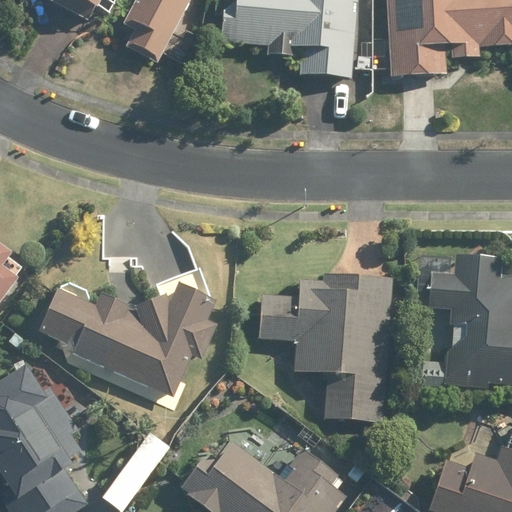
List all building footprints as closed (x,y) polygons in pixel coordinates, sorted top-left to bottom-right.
[(114,0),(118,0),(131,6),(120,28),(129,33),(120,50),(156,69),(191,0),(43,0),(42,4),(85,26),(92,14),(105,20),(114,0)] [(354,0),(219,0),(217,45),(263,47),(263,59),(294,60),(293,82),(350,85),(354,0)] [(477,55),(511,52),(511,14),(509,14),(507,0),(379,0),(385,85),(442,81),(441,65),(477,62),(477,55)] [(0,266),(4,262),(0,258),(0,299),(9,287),(0,280),(0,266)] [(447,277),(424,277),(424,392),(511,392),(511,279),(499,279),(499,261),(447,261),(447,277)] [(381,426),(389,284),(319,281),(319,287),(294,285),(293,302),(256,300),(253,346),(291,348),(289,381),(323,383),(321,423),(381,426)] [(67,358),(169,403),(186,362),(197,367),(214,329),(203,324),(210,308),(171,291),(164,308),(126,315),(94,301),(90,311),(49,294),(32,335),(70,352),(67,358)] [(0,502),(0,509),(1,511),(82,511),(87,509),(61,468),(79,457),(68,440),(75,435),(52,400),(40,408),(18,374),(0,386),(0,494),(3,500),(0,502)] [(511,511),(511,428),(504,453),(497,450),(491,468),(470,461),(466,473),(440,464),(423,511),(511,511)] [(334,511),(343,502),(328,491),(337,479),(300,452),(278,482),(228,445),(210,469),(201,462),(175,496),(196,511),(334,511)]
